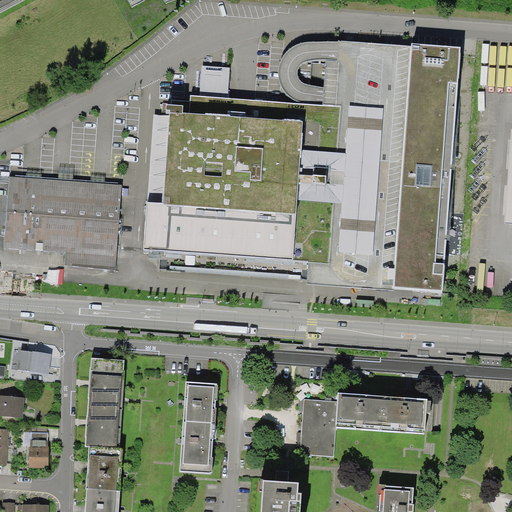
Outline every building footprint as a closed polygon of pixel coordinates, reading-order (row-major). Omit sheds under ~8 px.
[(366,42),(339,40),(339,41),(329,41),(318,42),(308,42),(299,43),(290,48),(284,54),(279,64),(279,74),(281,85),(288,95),(300,103),(341,106),(337,153),(301,150),(297,200),(334,203),(329,264),(309,262),(306,284),(347,287),(381,289),(393,291),(393,289),(411,46),(399,45),(366,42)] [(411,46),(393,289),(442,293),(460,47),(411,43),(411,46)] [(202,65),(200,96),(228,98),(230,67),(202,65)] [(200,96),(191,95),(190,113),(183,113),(183,106),(166,104),(166,110),(170,110),(170,116),(164,203),(148,202),(147,202),(144,249),(293,260),(293,261),(309,262),(329,264),(334,203),(297,200),(301,150),(337,153),(341,106),(300,103),(228,98),(200,96)] [(170,116),(154,114),(148,202),(164,203),(170,116)] [(122,185),(9,176),(4,248),(65,252),(64,266),(115,270),(122,185)] [(49,374),(52,354),(38,352),(32,351),(32,352),(20,350),(18,370),(49,374)] [(89,382),(88,398),(123,400),(125,370),(124,370),(125,360),(91,358),(91,367),(90,367),(89,382)] [(217,383),(186,381),(183,421),(215,423),(216,408),(215,408),(216,403),(216,400),(217,400),(218,385),(217,385),(217,383)] [(362,394),(338,393),(338,401),(336,428),(381,431),(383,396),(362,394)] [(25,398),(0,394),(0,415),(23,418),(23,412),(25,398)] [(404,397),(383,396),(381,431),(424,433),(427,399),(404,397)] [(120,447),(123,400),(88,398),(87,415),(86,415),(86,421),(85,437),(86,437),(85,447),(89,447),(89,445),(120,447)] [(304,399),(300,454),(334,456),(336,428),(338,401),(304,399)] [(215,437),(215,423),(183,421),(179,472),(210,474),(210,473),(212,473),(213,457),(212,457),(213,439),(215,439),(215,437)] [(9,429),(0,428),(0,464),(7,465),(8,445),(8,443),(8,440),(9,429)] [(32,440),(32,433),(24,432),(23,446),(29,446),(30,446),(31,440),(32,440)] [(32,433),(32,440),(47,440),(48,432),(32,432),(32,433)] [(32,440),(31,440),(30,446),(29,446),(29,468),(48,468),(49,453),(49,447),(48,447),(48,440),(47,440),(32,440)] [(123,447),(120,447),(89,445),(89,447),(88,466),(86,489),(120,491),(123,447)] [(263,479),(260,479),(259,491),(262,491),(260,511),(300,511),(302,493),(298,493),(299,483),(263,480),(263,479)] [(413,504),(414,488),(385,486),(385,484),(379,483),(378,494),(380,494),(379,511),(412,511),(413,511),(414,508),(414,504),(413,504)] [(118,511),(120,491),(86,489),(85,509),(84,511),(118,511)] [(14,511),(14,503),(2,503),(1,511),(14,511)]
